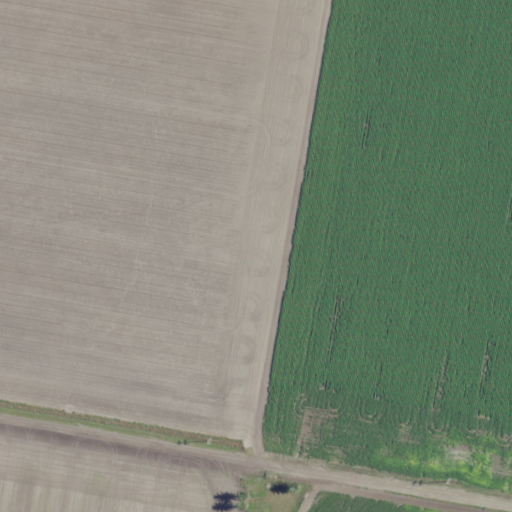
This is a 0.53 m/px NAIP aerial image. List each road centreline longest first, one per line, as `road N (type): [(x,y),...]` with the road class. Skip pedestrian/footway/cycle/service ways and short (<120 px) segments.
road 1 (residential): [(511,500),(0,407)]
road 2 (track): [(327,0),(259,415),(262,455)]
